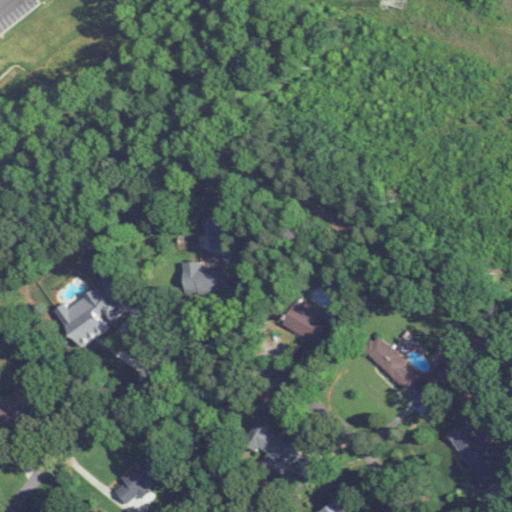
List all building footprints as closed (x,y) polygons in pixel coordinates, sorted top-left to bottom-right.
[(185,294),(230,292),(229,264),(184,265),(185,294)] [(57,310),(81,348),(110,330),(106,325),(123,314),(105,285),(70,308),(67,303),(57,310)] [(327,347),(338,324),(294,303),(283,326),(327,347)] [(407,390),(420,377),(378,336),(365,349),(407,390)] [(428,379),(440,388),(450,375),(439,366),(428,379)] [(43,395),(28,379),(10,396),(6,393),(0,398),(0,404),(0,405),(0,429),(4,433),(43,395)] [(261,464),(272,470),(277,462),(289,469),(303,447),(258,420),(244,443),(266,456),(261,464)] [(502,473),(488,448),(493,446),(485,431),(477,436),(469,421),(449,432),(479,485),(502,473)] [(113,488),(128,506),(168,473),(153,455),(113,488)] [(344,511),(341,503),(319,511),(344,511)]
